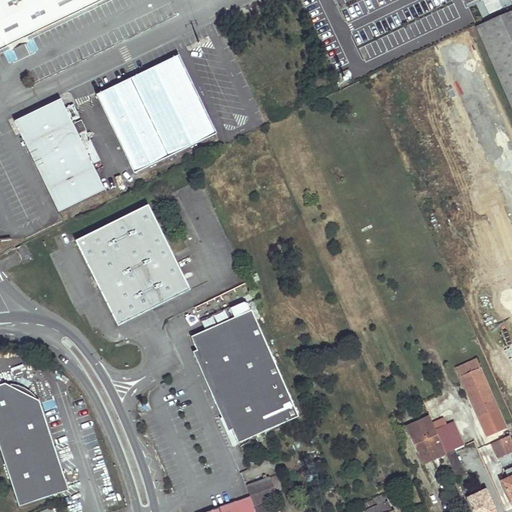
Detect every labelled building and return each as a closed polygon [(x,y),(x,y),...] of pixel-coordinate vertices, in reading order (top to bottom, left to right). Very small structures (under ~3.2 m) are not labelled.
[(0,0),(0,49),(101,0),(0,0)] [(497,0),(478,0),(485,16),(501,9),(497,0)] [(511,11),(477,27),(511,106),(511,11)] [(180,56),(98,95),(134,173),(216,134),(180,56)] [(400,74),(453,219),(493,204),(440,60),(400,74)] [(374,87),(415,199),(438,191),(397,78),(374,87)] [(61,100),(15,122),(59,213),(105,190),(95,170),(104,166),(74,104),(65,108),(61,100)] [(449,201),(441,203),(445,218),(453,216),(449,201)] [(432,203),(421,206),(427,223),(437,219),(432,203)] [(148,206),(75,241),(116,327),(189,292),(148,206)] [(461,284),(511,264),(511,233),(505,217),(444,241),(461,284)] [(301,418),(253,311),(190,339),(203,368),(204,368),(207,382),(217,406),(225,416),(224,417),(236,446),(238,445),(258,437),(301,418)] [(224,311),(213,316),(217,325),(228,321),(224,311)] [(212,317),(201,321),(204,329),(215,325),(212,317)] [(474,354),(454,362),(458,371),(478,362),(474,354)] [(478,362),(458,371),(476,412),(496,404),(478,362)] [(3,384),(0,385),(0,453),(19,507),(68,490),(37,401),(3,384)] [(432,451),(444,446),(438,431),(434,422),(431,415),(406,426),(422,461),(434,456),(432,451)] [(446,427),(438,431),(444,446),(446,450),(454,447),(446,427)] [(511,437),(509,429),(500,433),(509,454),(511,452),(511,437)] [(500,433),(491,437),(500,457),(509,454),(500,433)] [(423,463),(447,453),(446,450),(444,446),(432,451),(434,456),(422,461),(423,463)] [(466,473),(454,447),(446,450),(447,453),(457,477),(466,473)] [(511,476),(502,481),(511,501),(511,500),(511,476)] [(248,486),(247,486),(248,488),(250,494),(251,497),(254,506),(255,508),(256,511),(273,511),(270,502),(278,499),(277,497),(270,478),(248,486)] [(413,481),(390,491),(391,494),(393,493),(395,496),(408,490),(410,494),(417,491),(413,481)] [(495,511),(486,489),(466,498),(472,511),(495,511)] [(239,511),(236,502),(209,511),(239,511)] [(389,511),(385,503),(364,511),(393,511),(390,511),(389,511)]
